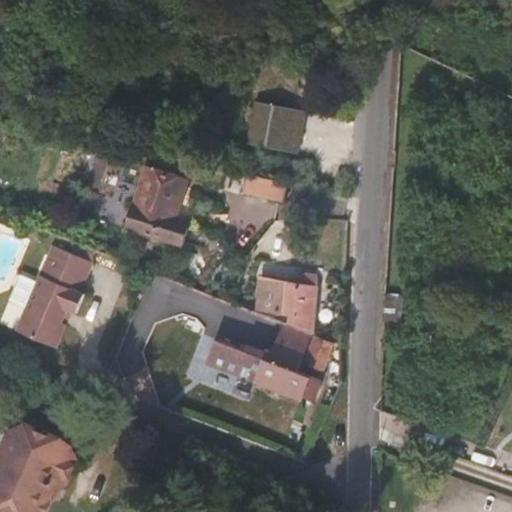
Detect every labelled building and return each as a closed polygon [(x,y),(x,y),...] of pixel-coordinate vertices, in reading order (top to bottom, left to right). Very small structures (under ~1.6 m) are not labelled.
[(282,145),(291,103),(254,96),(245,138),(282,145)] [(291,103),(282,145),(296,148),(304,106),(291,103)] [(189,175),(146,160),(124,220),(182,240),(190,218),(175,212),(189,175)] [(290,179),(247,170),(244,186),(286,196),(290,179)] [(92,258),(54,240),(16,325),(55,343),(65,319),(60,317),(67,303),(71,305),(76,307),(84,289),(79,287),(92,258)] [(296,282),(260,277),(256,303),(290,308),(287,324),(312,334),(318,273),(298,271),(296,282)] [(71,305),(67,303),(60,317),(65,319),(71,305)] [(336,344),(317,336),(305,363),(323,371),(336,344)] [(219,338),(209,360),(301,399),(311,377),(269,359),(271,355),(250,345),(247,350),(219,338)] [(22,421),(9,427),(0,449),(0,496),(35,511),(39,511),(54,481),(62,480),(73,455),(70,442),(22,421)]
